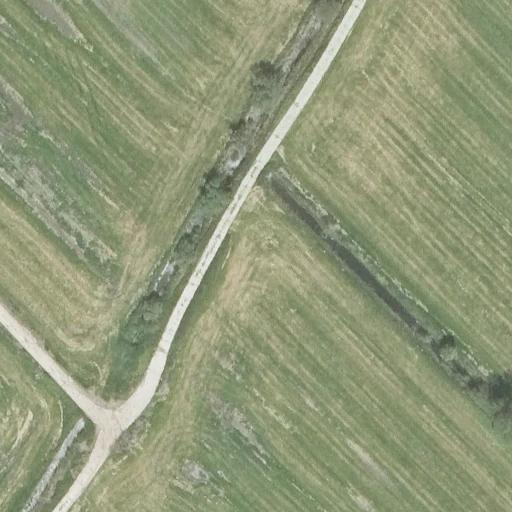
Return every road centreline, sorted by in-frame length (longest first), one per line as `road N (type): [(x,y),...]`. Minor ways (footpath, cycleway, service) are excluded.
road 1 (track): [(60,511),(131,411),(250,179),(361,0)]
road 2 (track): [(118,430),(85,406),(0,313)]
